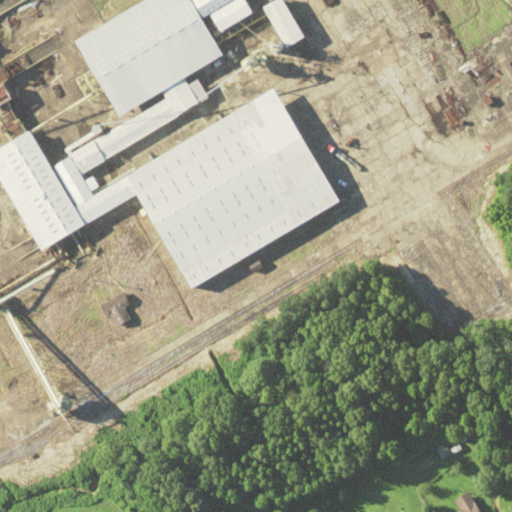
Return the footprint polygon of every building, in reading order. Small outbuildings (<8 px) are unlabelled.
[(153,0),(81,38),(123,118),(167,95),(175,110),(207,94),(200,81),(193,85),(189,77),(230,56),(211,19),(219,14),(228,30),(260,13),(253,0),(153,0)] [(345,208),(345,203),(287,90),(154,157),(155,145),(149,133),(158,129),(157,125),(149,110),(106,132),(102,123),(114,117),(109,108),(75,109),(39,127),(39,131),(38,131),(0,150),(0,171),(41,251),(135,203),(144,202),(189,289),(345,208)] [(132,304),(120,291),(101,310),(120,329),(131,318),(125,311),(132,304)] [(452,454),(446,444),(436,449),(442,460),(452,454)] [(479,511),(474,493),(456,498),(459,511),(479,511)]
